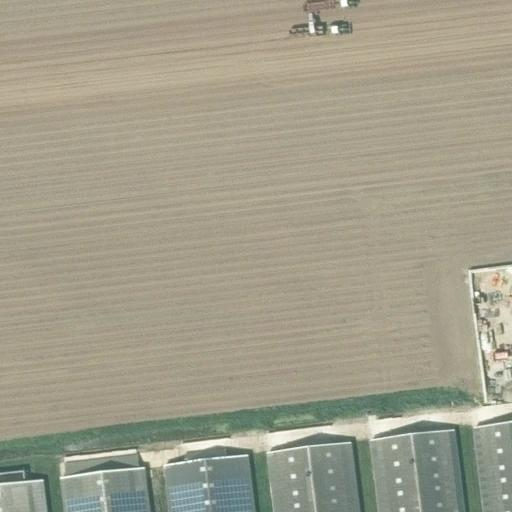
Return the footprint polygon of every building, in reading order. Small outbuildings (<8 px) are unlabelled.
[(474,429),(484,511),(511,511),(511,417),(493,420),(494,427),(474,429)] [(371,442),(379,511),(464,511),(454,432),(436,434),(435,426),(389,432),(390,439),(371,442)] [(268,455),(274,511),(359,511),(351,444),(333,447),(332,438),(286,444),(287,452),(268,455)] [(165,468),(169,511),(254,511),(248,457),(227,460),(226,448),(185,453),(187,465),(165,468)] [(61,479),(65,511),(150,511),(146,469),(140,470),(139,455),(65,463),(67,478),(61,479)] [(0,511),(46,511),(43,482),(26,485),(24,472),(0,474),(0,511)]
